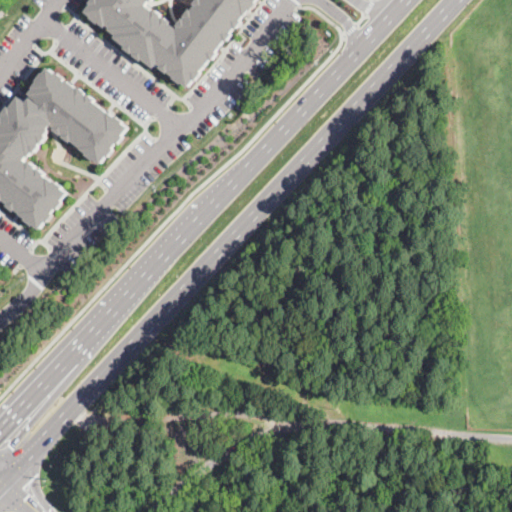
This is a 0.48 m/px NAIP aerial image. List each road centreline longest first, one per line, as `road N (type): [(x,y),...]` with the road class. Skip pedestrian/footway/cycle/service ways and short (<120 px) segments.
road 1 (residential): [(292,0),(210,103),(145,158),(44,274),(0,235),(56,0)]
road 2 (primary): [(1,479),(450,0)]
road 3 (primary): [(403,0),(195,220)]
road 4 (primary): [(195,220),(0,427)]
road 5 (residential): [(46,18),(178,127)]
